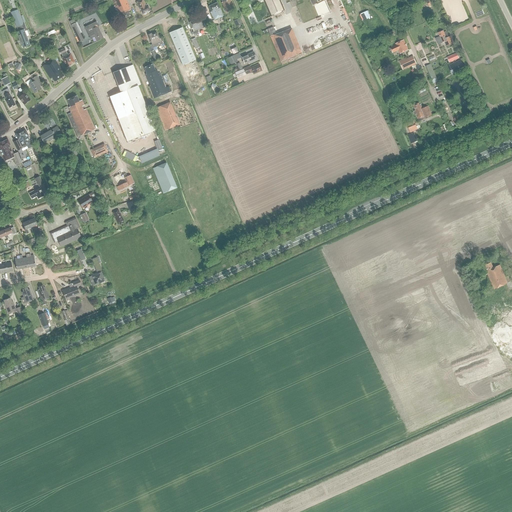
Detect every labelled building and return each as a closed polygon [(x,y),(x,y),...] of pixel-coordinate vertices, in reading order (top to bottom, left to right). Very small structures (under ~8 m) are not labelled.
[(131,11),(126,0),(111,0),(116,10),(117,10),(118,14),(120,14),(122,19),(130,16),(128,12),(131,11)] [(150,12),(147,5),(146,6),(145,4),(146,4),(143,0),(140,0),(141,1),(136,2),(139,10),(140,9),(143,15),(150,12)] [(221,0),(222,2),(221,3),(226,13),(235,9),(231,0),(221,0)] [(263,0),(269,14),(270,17),(284,11),(279,0),(263,0)] [(223,16),(216,3),(208,7),(211,12),(210,13),(214,20),(223,16)] [(23,25),(19,15),(17,10),(11,12),(18,32),(17,32),(23,48),(30,45),(26,36),(30,35),(28,30),(27,31),(24,24),(23,25)] [(200,18),(190,22),(193,32),(205,27),(203,23),(202,24),(200,18)] [(96,21),(84,27),(90,39),(94,37),(96,41),(103,38),(98,27),(98,26),(96,21)] [(76,23),(71,25),(80,43),(85,40),(76,22),(76,23)] [(213,28),(215,33),(221,31),(219,25),(213,28)] [(273,27),(267,29),(269,33),(270,36),(280,61),(282,61),(302,53),(292,28),(274,35),(273,35),(275,34),(274,30),(273,27)] [(182,66),(196,60),(182,28),(169,33),(182,66)] [(437,43),(440,42),(441,43),(445,42),(447,46),(454,43),(450,36),(447,38),(445,33),(444,34),(443,31),(438,33),(439,37),(435,38),(437,43)] [(152,44),(146,47),(148,53),(150,52),(153,51),(154,50),(153,48),(163,44),(160,38),(159,38),(157,33),(152,35),(151,34),(148,35),(152,44)] [(195,38),(191,40),(197,52),(201,51),(195,38)] [(408,50),(406,45),(404,40),(395,43),(396,44),(392,46),(392,47),(390,47),(393,53),(398,50),(400,53),(401,53),(408,50)] [(74,62),(70,54),(67,55),(64,48),(58,51),(60,54),(61,54),(63,57),(62,58),(67,67),(71,65),(70,64),(74,62)] [(252,53),(245,56),(241,57),(244,64),(254,59),(254,58),(256,57),(254,54),(252,54),(252,53)] [(455,53),(446,57),(448,62),(458,58),(455,53)] [(231,65),(238,62),(235,55),(228,58),(231,65)] [(403,70),(417,64),(413,56),(406,59),(405,58),(399,61),(403,70)] [(63,76),(60,71),(61,71),(54,59),(43,66),(50,78),(52,76),(55,81),(63,76)] [(460,60),(448,66),(451,71),(458,67),(459,70),(464,68),(460,60)] [(436,77),(430,63),(425,66),(431,79),(436,77)] [(261,71),(259,64),(250,68),(250,66),(243,69),(246,75),(252,72),(253,75),(261,71)] [(154,131),(137,86),(140,84),(132,65),(113,72),(116,80),(116,81),(116,83),(117,83),(118,83),(121,92),(109,97),(127,141),(154,131)] [(166,88),(160,73),(158,74),(156,71),(155,71),(153,65),(144,68),(147,75),(146,75),(150,86),(149,87),(154,99),(171,92),(169,87),(166,88)] [(34,81),(32,82),(30,79),(26,82),(26,83),(27,85),(29,85),(34,93),(41,88),(39,86),(37,83),(40,81),(36,75),(32,78),(34,81)] [(7,77),(1,80),(4,86),(10,83),(7,77)] [(30,100),(22,91),(20,88),(18,90),(20,92),(19,93),(21,95),(18,98),(24,105),(30,100)] [(8,89),(2,92),(4,95),(7,101),(6,101),(9,108),(15,105),(8,93),(10,92),(8,89)] [(67,115),(77,138),(94,130),(81,101),(79,102),(76,96),(67,100),(70,107),(68,108),(71,113),(67,115)] [(169,129),(169,130),(180,125),(170,102),(155,108),(165,131),(169,129)] [(432,115),(428,106),(422,109),(421,107),(420,107),(419,104),(414,106),(416,111),(413,112),(413,113),(414,115),(415,116),(416,115),(418,119),(425,117),(425,118),(432,115)] [(43,143),(57,135),(61,133),(57,126),(56,127),(51,118),(43,123),(48,131),(39,137),(41,139),(37,141),(42,149),(45,147),(43,143)] [(418,130),(414,121),(406,124),(410,133),(418,130)] [(25,130),(20,133),(26,145),(28,149),(32,147),(32,146),(30,143),(27,136),(28,136),(25,130)] [(18,140),(13,142),(18,151),(21,149),(23,151),(28,149),(26,145),(20,133),(15,135),(18,140)] [(22,164),(17,152),(12,154),(9,146),(10,145),(7,140),(0,142),(0,151),(4,161),(13,158),(16,166),(22,164)] [(162,149),(159,140),(154,142),(158,151),(162,149)] [(95,158),(108,152),(107,151),(104,144),(91,150),(94,157),(95,158)] [(177,188),(167,163),(153,168),(163,193),(177,188)] [(113,177),(117,186),(116,187),(118,191),(133,184),(130,176),(126,177),(125,174),(121,176),(121,174),(113,177)] [(35,179),(39,186),(45,183),(43,181),(41,181),(39,177),(35,179)] [(40,188),(29,194),(31,199),(36,196),(38,199),(44,196),(40,188)] [(94,192),(88,195),(79,201),(82,208),(92,202),(91,200),(97,197),(94,192)] [(134,200),(127,203),(131,212),(137,210),(134,200)] [(122,221),(123,221),(118,210),(112,213),(117,223),(118,223),(120,225),(123,223),(122,221)] [(89,220),(86,213),(80,215),(83,222),(89,220)] [(81,238),(77,229),(80,227),(76,218),(65,222),(67,226),(49,233),(54,243),(57,241),(60,247),(81,238)] [(34,219),(28,221),(31,228),(30,228),(32,232),(34,231),(33,227),(37,225),(34,219)] [(31,228),(28,221),(22,223),(25,230),(24,230),(26,234),(28,233),(27,229),(30,228),(31,228)] [(6,236),(7,235),(12,233),(13,235),(16,234),(13,228),(10,229),(10,228),(4,230),(6,236)] [(28,268),(27,258),(22,259),(22,255),(20,256),(22,269),(28,268)] [(20,256),(19,256),(17,256),(17,258),(14,259),(16,270),(22,269),(20,256)] [(101,270),(96,258),(91,260),(96,272),(101,270)] [(500,265),(493,267),(491,262),(485,265),(486,267),(485,268),(488,274),(487,274),(494,290),(511,282),(509,276),(506,277),(500,265)] [(101,272),(93,276),(96,284),(104,281),(101,272)] [(80,285),(79,281),(73,284),(74,287),(64,291),(67,299),(78,294),(76,287),(80,285)] [(45,304),(44,300),(49,298),(47,294),(44,288),(43,288),(42,286),(38,287),(39,290),(37,291),(43,305),(45,304)] [(21,293),(23,297),(21,298),(22,300),(24,299),(25,303),(33,300),(29,290),(27,291),(26,288),(22,290),(23,292),(21,293)] [(22,315),(20,308),(15,309),(14,305),(12,306),(10,299),(3,301),(4,304),(3,305),(7,315),(17,311),(19,316),(22,315)] [(66,311),(58,314),(63,326),(70,323),(66,311)] [(49,325),(44,313),(38,316),(43,327),(49,325)]
